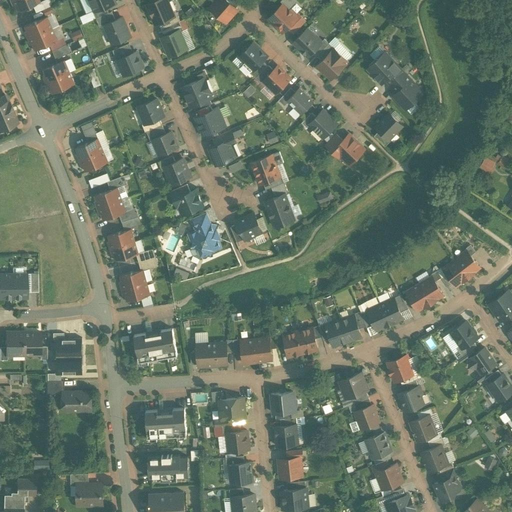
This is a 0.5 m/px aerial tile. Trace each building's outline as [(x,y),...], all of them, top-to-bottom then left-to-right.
[(39,0),(10,0),(13,7),(15,6),(17,11),(32,5),(40,1),(39,0)] [(43,0),(40,1),(32,5),(36,12),(52,5),(49,0),(43,0)] [(114,0),(90,0),(91,2),(91,3),(94,11),(95,12),(106,7),(116,3),(114,0)] [(152,0),(151,1),(151,3),(147,4),(156,24),(169,18),(174,16),(172,11),(167,0),(152,0)] [(217,0),(210,8),(226,22),(237,9),(236,8),(227,0),(217,0)] [(283,3),(284,4),(286,4),(291,9),(292,7),(297,3),(293,0),(281,0),(280,1),(283,3)] [(284,4),(283,3),(269,18),(283,32),(287,28),(298,17),(295,14),(291,10),(291,9),(286,4),(284,4)] [(106,7),(95,12),(94,11),(93,11),(96,18),(109,13),(106,7)] [(176,10),(172,11),(174,16),(169,18),(172,24),(179,21),(180,21),(176,10)] [(109,13),(96,18),(100,27),(105,25),(104,24),(115,20),(112,11),(109,13)] [(298,17),(287,28),(294,34),(306,21),(297,12),(295,14),(298,17)] [(46,16),(23,26),(26,32),(24,32),(27,39),(51,28),(46,16)] [(115,20),(104,24),(105,25),(113,44),(130,36),(122,17),(115,20)] [(179,21),(172,24),(175,32),(179,30),(180,32),(183,31),(179,21)] [(51,28),(27,39),(29,45),(31,45),(33,50),(56,40),(51,28)] [(321,42),(307,29),(294,42),(308,56),(312,52),(321,43),(321,42)] [(175,32),(161,37),(169,56),(187,48),(180,32),(179,30),(175,32)] [(334,48),(347,61),(353,54),(335,37),(329,43),(334,48)] [(321,43),(312,52),(317,56),(329,43),(324,39),(321,42),(321,43)] [(253,42),(240,57),(245,62),(252,69),(253,70),(262,61),(265,58),(264,57),(264,54),(265,53),(253,42)] [(129,43),(112,50),(117,60),(118,60),(117,59),(133,53),(129,43)] [(329,43),(317,56),(322,61),(334,48),(329,43)] [(68,44),(52,51),(55,59),(72,52),(68,44)] [(322,61),(318,65),(331,78),(345,64),(344,63),(347,61),(334,48),(322,61)] [(133,53),(117,59),(118,60),(124,75),(143,67),(137,51),(133,53)] [(398,66),(385,52),(378,59),(375,58),(369,64),(369,67),(368,68),(382,83),(386,79),(399,67),(398,66)] [(65,60),(42,70),(44,75),(42,76),(45,82),(70,72),(65,60)] [(262,61),(253,70),(252,69),(249,72),(255,78),(256,78),(267,66),(262,61)] [(252,69),(245,62),(239,68),(247,75),(249,72),(252,69)] [(409,62),(402,70),(405,73),(413,66),(409,62)] [(267,66),(256,78),(261,83),(273,70),(268,65),(267,66)] [(273,70),(261,83),(264,86),(267,84),(270,87),(272,86),(277,91),(280,89),(281,89),(285,84),(285,83),(290,78),(277,66),(273,70)] [(399,67),(386,79),(392,86),(405,73),(402,70),(398,66),(399,67)] [(96,67),(89,69),(94,86),(101,84),(96,67)] [(70,72),(45,82),(48,89),(50,88),(52,93),(75,84),(70,72)] [(405,73),(392,86),(397,91),(411,79),(405,73)] [(203,79),(183,87),(191,106),(209,98),(211,97),(209,92),(211,92),(206,80),(204,80),(203,79)] [(397,91),(393,96),(405,108),(423,92),(411,79),(397,91)] [(291,87),(278,100),(284,106),(288,101),(287,100),(295,91),(291,87)] [(314,101),(299,87),(295,91),(287,100),(288,101),(301,114),(314,101)] [(5,95),(0,96),(0,113),(12,108),(10,105),(9,105),(5,95)] [(209,98),(193,105),(195,110),(210,104),(212,104),(209,98)] [(157,99),(138,107),(144,123),(145,123),(159,117),(164,115),(157,99)] [(210,104),(195,110),(197,116),(212,110),(210,104)] [(197,116),(195,117),(198,123),(197,123),(200,129),(201,129),(203,135),(216,130),(225,126),(218,107),(212,110),(197,116)] [(12,108),(0,113),(0,130),(17,123),(12,112),(13,112),(13,111),(12,108)] [(337,123),(323,110),(316,116),(309,124),(310,124),(323,137),(337,123)] [(312,112),(301,122),(307,127),(310,124),(309,124),(316,116),(312,112)] [(389,113),(376,126),(379,130),(389,139),(389,138),(402,125),(389,113)] [(159,117),(145,123),(144,123),(142,124),(145,132),(146,131),(162,125),(159,117)] [(162,125),(146,131),(150,141),(153,140),(153,139),(166,133),(162,125)] [(93,127),(84,131),(86,136),(95,132),(93,127)] [(216,130),(205,134),(208,140),(213,137),(218,135),(216,130)] [(218,135),(213,137),(217,144),(229,139),(231,144),(236,142),(231,130),(218,135)] [(267,134),(271,143),(279,140),(275,130),(267,134)] [(389,139),(379,130),(374,136),(385,146),(391,140),(389,138),(389,139)] [(166,133),(153,139),(153,140),(159,154),(178,146),(171,131),(166,133)] [(95,132),(86,136),(88,142),(98,138),(95,132)] [(364,149),(348,134),(343,140),(336,133),(325,144),(338,157),(340,155),(350,164),(364,149)] [(88,142),(75,148),(77,153),(76,154),(78,160),(103,150),(98,138),(88,142)] [(217,144),(209,148),(216,164),(236,156),(231,144),(229,139),(217,144)] [(159,154),(153,140),(150,141),(146,142),(153,157),(159,154)] [(103,150),(78,160),(81,167),(83,166),(85,172),(108,162),(103,150)] [(272,154),(251,162),(257,177),(260,176),(262,182),(263,182),(278,176),(280,176),(272,154)] [(173,155),(158,161),(162,170),(166,169),(164,166),(175,161),(173,155)] [(175,161),(164,166),(166,169),(168,174),(167,175),(170,182),(172,183),(172,184),(190,176),(183,158),(175,161)] [(494,165),(485,159),(480,167),(490,172),(494,165)] [(240,161),(229,165),(232,172),(243,167),(240,161)] [(108,182),(107,182),(110,189),(118,187),(127,184),(124,175),(108,182)] [(100,176),(89,180),(92,187),(103,183),(100,176)] [(278,176),(263,182),(266,189),(271,187),(281,183),(278,176)] [(281,183),(271,187),(275,197),(284,193),(285,194),(288,193),(284,182),(281,183)] [(187,183),(171,191),(174,198),(190,191),(187,183)] [(110,189),(94,195),(96,201),(94,201),(97,208),(122,199),(118,187),(110,189)] [(190,191),(174,198),(177,205),(179,204),(183,214),(203,205),(196,188),(190,191)] [(320,202),(333,197),(330,190),(317,195),(320,202)] [(275,197),(266,200),(275,226),(283,223),(285,222),(285,220),(285,219),(293,216),(285,194),(284,193),(275,197)] [(122,199),(97,208),(99,215),(101,214),(103,220),(119,214),(126,211),(122,199)] [(136,207),(126,211),(119,214),(122,222),(139,217),(136,207)] [(206,212),(192,219),(196,230),(197,230),(211,224),(206,212)] [(262,231),(254,212),(235,221),(236,223),(239,230),(242,231),(245,238),(246,237),(249,238),(254,236),(255,234),(262,231)] [(239,230),(236,223),(230,226),(237,241),(245,238),(242,231),(239,230)] [(211,224),(197,230),(196,230),(189,233),(193,241),(190,247),(193,254),(200,256),(201,253),(207,251),(210,252),(211,249),(220,245),(218,238),(219,236),(217,231),(214,230),(211,224)] [(131,228),(108,235),(109,240),(107,241),(109,248),(135,241),(131,228)] [(135,241),(109,248),(112,256),(114,255),(115,260),(136,254),(139,253),(139,252),(135,241)] [(470,244),(465,248),(466,250),(466,249),(471,255),(476,251),(470,244)] [(153,248),(139,252),(139,253),(136,254),(138,262),(156,257),(153,248)] [(466,250),(455,259),(468,276),(469,276),(475,271),(480,267),(471,255),(466,249),(466,250)] [(156,257),(138,262),(141,270),(144,269),(144,270),(158,266),(156,257)] [(468,276),(455,259),(443,267),(443,268),(447,273),(456,285),(462,281),(468,276),(468,277),(468,276)] [(189,271),(176,266),(173,273),(186,278),(189,271)] [(442,266),(437,270),(442,277),(447,273),(443,268),(443,267),(442,266)] [(141,270),(120,276),(121,281),(119,281),(121,289),(147,281),(144,270),(144,269),(141,270)] [(437,270),(430,274),(431,276),(432,275),(435,281),(442,277),(437,270)] [(12,273),(0,273),(0,297),(12,297),(12,273)] [(26,273),(12,273),(12,297),(26,297),(26,273)] [(431,276),(419,283),(431,302),(443,294),(435,281),(432,275),(431,276)] [(147,281),(121,289),(123,296),(125,296),(126,301),(150,294),(147,281)] [(419,283),(407,290),(418,309),(431,302),(419,283)] [(511,295),(509,290),(508,290),(489,303),(500,320),(507,316),(511,312),(511,295)] [(401,294),(394,297),(401,312),(408,308),(401,294)] [(394,297),(381,303),(391,324),(394,323),(397,321),(398,320),(403,317),(401,312),(394,297)] [(391,324),(381,303),(368,309),(374,324),(377,329),(382,327),(384,327),(387,325),(388,326),(391,324)] [(361,312),(366,325),(366,326),(367,327),(374,324),(368,309),(361,312)] [(361,312),(360,311),(353,313),(354,314),(359,328),(366,326),(366,325),(361,312)] [(354,314),(340,319),(347,340),(351,339),(351,338),(354,337),(354,338),(361,335),(359,328),(354,314)] [(327,324),(326,324),(331,337),(333,345),(341,342),(340,341),(343,340),(343,341),(347,340),(340,319),(327,324)] [(466,320),(451,331),(460,345),(462,347),(473,340),(472,338),(477,335),(466,320)] [(326,322),(319,324),(322,336),(323,340),(331,337),(326,324),(327,324),(326,322)] [(319,325),(313,326),(315,338),(322,336),(319,324),(319,325)] [(313,326),(298,330),(303,352),(318,349),(315,338),(313,326)] [(173,328),(161,330),(162,338),(147,341),(145,333),(134,335),(138,361),(150,359),(149,356),(157,355),(157,358),(177,354),(173,328)] [(298,330),(283,333),(286,346),(288,356),(303,352),(298,330)] [(23,332),(6,332),(6,346),(7,354),(24,354),(23,332)] [(40,332),(23,332),(24,354),(40,354),(41,354),(41,346),(40,332)] [(283,333),(277,335),(277,334),(276,334),(279,347),(286,346),(283,333)] [(276,334),(269,335),(269,337),(270,337),(271,348),(279,347),(276,334)] [(56,338),(57,356),(82,355),(82,337),(64,337),(56,338)] [(269,337),(255,338),(258,360),(272,358),(271,348),(270,337),(269,337)] [(241,338),(233,339),(234,353),(242,352),(241,340),(241,338)] [(241,340),(242,352),(243,362),(258,360),(255,338),(241,340)] [(233,339),(226,339),(226,342),(227,351),(234,351),(234,353),(233,339)] [(473,340),(462,347),(460,345),(456,347),(462,355),(477,345),(473,340)] [(226,342),(206,343),(206,344),(198,344),(198,343),(197,344),(197,351),(198,363),(198,365),(211,364),(212,365),(217,365),(218,364),(228,363),(227,351),(226,342)] [(485,347),(470,357),(471,358),(469,365),(477,367),(481,373),(489,368),(496,363),(485,347)] [(407,354),(387,362),(390,369),(389,369),(390,374),(392,373),(394,380),(412,373),(411,369),(414,367),(411,358),(409,359),(407,354)] [(57,373),(57,374),(61,374),(82,374),(82,355),(57,356),(57,373)] [(489,368),(481,373),(476,376),(480,382),(485,378),(493,372),(489,368)] [(493,372),(485,378),(488,383),(501,374),(498,369),(493,372)] [(361,372),(340,380),(346,397),(351,395),(366,389),(367,389),(361,372)] [(488,383),(487,384),(493,392),(495,391),(500,398),(498,399),(499,400),(511,390),(511,385),(503,373),(501,374),(488,383)] [(416,379),(405,383),(408,390),(418,386),(416,379)] [(61,380),(48,380),(48,394),(58,394),(61,390),(61,380)] [(408,390),(399,393),(406,410),(423,404),(420,395),(423,394),(420,385),(418,386),(408,390)] [(366,389),(351,395),(354,403),(369,397),(366,389)] [(79,391),(76,391),(75,392),(63,392),(63,400),(65,400),(65,410),(83,410),(84,411),(90,411),(91,410),(91,392),(80,392),(79,391)] [(293,391),(271,393),(273,412),(275,412),(291,410),(295,410),(295,407),(297,405),(296,400),(294,398),(293,391)] [(243,396),(220,399),(221,410),(219,412),(219,416),(222,418),(222,419),(233,418),(246,416),(243,396)] [(369,397),(354,403),(356,410),(371,404),(369,397)] [(356,410),(355,410),(356,412),(355,413),(358,419),(359,420),(362,427),(379,421),(375,412),(376,411),(373,403),(371,404),(356,410)] [(430,407),(417,413),(419,418),(429,414),(429,415),(433,413),(430,407)] [(173,416),(158,417),(157,409),(145,410),(147,437),(159,436),(159,433),(166,433),(166,435),(175,435),(186,434),(185,408),(173,408),(173,416)] [(291,410),(275,412),(276,419),(280,419),(292,417),(291,410)] [(419,418),(410,422),(418,440),(426,437),(436,433),(429,415),(429,414),(419,418)] [(292,417),(280,419),(281,425),(296,424),(299,424),(298,417),(292,417)] [(358,419),(350,422),(353,431),(362,427),(359,420),(358,419)] [(222,425),(223,432),(227,432),(227,431),(241,430),(240,423),(233,424),(222,425)] [(281,425),(275,426),(277,445),(298,443),(296,424),(281,425)] [(474,425),(468,431),(473,436),(479,431),(474,425)] [(489,428),(484,432),(491,442),(496,438),(489,428)] [(241,430),(227,431),(227,432),(229,450),(249,448),(247,429),(241,430)] [(436,433),(426,437),(429,442),(442,437),(440,431),(436,433)] [(384,432),(366,439),(373,457),(388,451),(391,450),(384,432)] [(442,437),(429,442),(431,448),(440,444),(440,445),(444,443),(442,437)] [(431,448),(422,452),(429,470),(438,467),(447,463),(447,462),(440,445),(440,444),(431,448)] [(301,448),(286,450),(286,458),(300,456),(300,457),(302,457),(301,448)] [(199,460),(199,450),(191,450),(191,460),(199,460)] [(388,451),(373,457),(376,463),(387,458),(390,457),(388,451)] [(180,454),(148,456),(149,477),(153,477),(161,477),(161,481),(177,480),(177,476),(185,476),(189,476),(188,456),(180,456),(180,454)] [(244,455),(226,457),(226,464),(229,464),(229,463),(244,462),(244,455)] [(286,458),(278,459),(280,477),(292,476),(294,477),(296,475),(302,474),(300,457),(300,456),(286,458)] [(496,460),(489,457),(485,465),(492,469),(496,460)] [(376,463),(371,465),(373,470),(376,471),(376,470),(390,465),(387,458),(376,463)] [(49,469),(49,459),(33,459),(33,469),(49,469)] [(244,462),(229,463),(229,464),(230,473),(233,473),(234,482),(252,480),(250,461),(244,462)] [(447,463),(438,467),(440,472),(452,468),(454,467),(451,461),(447,462),(447,463)] [(390,465),(376,470),(376,471),(382,487),(383,488),(390,485),(403,480),(396,462),(390,465)] [(440,472),(437,473),(440,481),(455,475),(452,468),(440,472)] [(89,483),(88,473),(70,474),(71,485),(78,485),(78,483),(89,483)] [(440,481),(434,483),(440,497),(445,495),(448,496),(454,494),(455,491),(459,489),(461,486),(459,482),(457,481),(455,475),(440,481)] [(36,479),(17,479),(16,491),(10,491),(10,494),(35,494),(36,479)] [(305,480),(287,482),(288,489),(306,487),(305,480)] [(89,483),(78,483),(78,485),(78,504),(88,504),(89,505),(100,504),(101,503),(103,503),(102,484),(93,484),(92,483),(89,483)] [(390,485),(383,488),(382,487),(381,490),(383,494),(392,491),(390,485)] [(243,487),(229,488),(230,497),(232,496),(244,495),(243,487)] [(288,489),(285,489),(282,493),(284,509),(308,506),(306,487),(288,489)] [(392,491),(383,494),(386,502),(398,497),(395,490),(392,491)] [(184,511),(183,492),(150,493),(150,511),(184,511)] [(244,495),(232,496),(233,511),(250,511),(256,511),(254,493),(244,495)] [(398,497),(386,502),(389,511),(409,511),(415,510),(408,493),(398,497)] [(487,511),(476,499),(462,511),(487,511)] [(23,511),(23,500),(10,500),(10,502),(3,502),(3,511),(23,511)]
